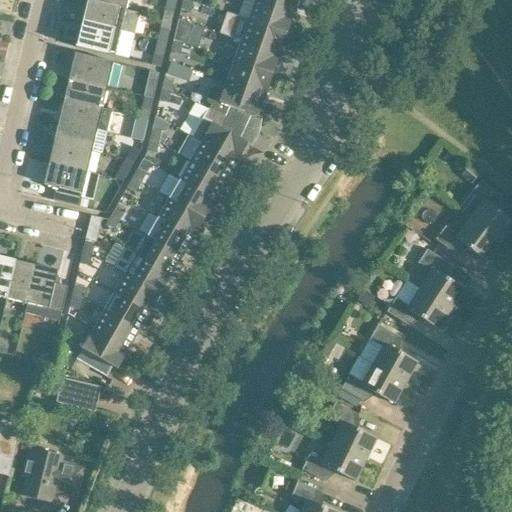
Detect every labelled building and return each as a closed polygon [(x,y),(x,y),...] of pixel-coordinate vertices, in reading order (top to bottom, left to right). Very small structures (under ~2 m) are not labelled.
[(129,0),(88,0),(88,1),(127,11),(129,0)] [(177,1),(174,0),(167,0),(165,11),(174,13),(177,1)] [(190,13),(193,1),(187,0),(183,0),(181,11),(190,13)] [(253,0),(243,0),(238,17),(287,34),(294,14),(255,0),(253,0)] [(298,0),(255,0),(294,14),(298,0)] [(88,1),(83,22),(122,32),(134,35),(140,14),(127,11),(88,1)] [(280,55),(287,34),(238,17),(229,14),(222,35),(241,41),(280,55)] [(163,19),(158,40),(167,43),(172,22),(163,19)] [(179,19),(173,41),(183,44),(187,45),(194,25),(179,19)] [(116,56),(122,32),(83,22),(77,47),(76,46),(75,48),(117,58),(117,56),(116,56)] [(158,40),(152,66),(161,68),(163,57),(167,43),(158,40)] [(180,56),(183,44),(173,41),(170,53),(180,56)] [(272,75),(280,55),(241,41),(234,62),(272,75)] [(75,55),(69,79),(107,89),(113,64),(114,64),(114,63),(74,53),(74,55),(75,55)] [(272,75),(234,62),(227,82),(265,96),(272,75)] [(153,99),(159,74),(150,72),(147,87),(145,97),(153,99)] [(165,78),(162,90),(171,92),(174,80),(165,78)] [(107,89),(69,79),(64,100),(102,110),(107,89)] [(258,117),(265,96),(227,82),(224,91),(216,88),(210,91),(207,100),(209,104),(210,105),(208,109),(246,127),(252,114),(258,117)] [(171,92),(162,90),(159,102),(168,104),(171,92)] [(102,110),(64,100),(59,121),(97,131),(107,133),(112,112),(102,110)] [(196,102),(180,130),(189,136),(237,163),(248,144),(240,140),(246,127),(210,110),(208,109),(196,102)] [(139,119),(148,121),(151,109),(142,107),(139,119)] [(145,133),(148,121),(139,119),(136,131),(145,133)] [(92,152),(97,131),(59,121),(54,142),(92,152)] [(149,141),(159,143),(162,132),(152,129),(149,141)] [(189,136),(179,155),(190,162),(226,182),(237,163),(189,136)] [(156,155),(159,143),(149,141),(147,153),(156,155)] [(87,173),(92,152),(54,142),(49,163),(87,173)] [(127,158),(135,163),(141,152),(133,147),(127,158)] [(124,182),(135,163),(127,158),(120,169),(115,179),(124,182)] [(215,201),(226,182),(190,162),(179,180),(215,201)] [(42,198),(79,207),(81,198),(87,173),(49,163),(44,185),(45,185),(42,198)] [(471,165),(462,177),(473,185),(481,174),(471,165)] [(133,178),(141,183),(147,172),(139,168),(133,178)] [(135,194),(141,183),(133,178),(127,189),(135,194)] [(215,201),(179,180),(169,199),(204,220),(204,219),(209,222),(217,210),(211,207),(215,201)] [(483,204),(471,220),(500,242),(511,226),(511,221),(493,207),(502,197),(481,181),(471,194),(483,204)] [(193,238),(204,220),(169,199),(158,218),(193,238)] [(117,205),(111,216),(120,221),(126,210),(117,205)] [(114,231),(120,221),(111,216),(109,220),(105,226),(114,231)] [(193,238),(158,218),(147,236),(183,257),(193,238)] [(485,262),(500,242),(471,220),(458,236),(446,227),(435,240),(456,256),(464,245),(485,262)] [(172,276),(183,257),(147,236),(136,255),(172,276)] [(85,240),(83,252),(92,255),(95,243),(85,240)] [(172,276),(136,255),(126,249),(115,268),(125,274),(161,294),(166,297),(167,296),(173,285),(168,282),(172,276)] [(431,273),(420,289),(451,310),(464,289),(442,275),(449,264),(427,250),(418,264),(431,273)] [(89,266),(92,255),(83,252),(80,264),(89,266)] [(0,297),(6,299),(15,261),(0,257),(0,297)] [(27,304),(36,266),(15,261),(6,299),(27,304)] [(62,312),(68,287),(55,284),(58,271),(36,266),(27,304),(25,314),(60,322),(62,312)] [(150,313),(161,294),(125,274),(115,293),(150,313)] [(407,281),(387,312),(409,327),(416,316),(421,319),(438,330),(451,310),(420,289),(407,281)] [(75,284),(72,296),(82,298),(84,287),(75,284)] [(365,290),(358,301),(368,307),(374,296),(365,290)] [(150,313),(115,293),(104,311),(139,332),(143,325),(149,328),(155,316),(150,313)] [(72,296),(69,308),(79,310),(82,298),(72,296)] [(129,350),(139,332),(104,311),(93,330),(129,350)] [(71,320),(64,332),(74,338),(81,326),(71,320)] [(378,325),(360,358),(405,383),(417,362),(400,353),(394,350),(401,338),(378,325)] [(117,370),(129,350),(93,330),(82,349),(92,355),(86,366),(106,377),(113,367),(117,370)] [(331,341),(323,354),(331,359),(338,345),(331,341)] [(8,346),(0,343),(0,353),(6,355),(8,346)] [(360,358),(341,390),(361,401),(364,403),(371,391),(376,395),(394,404),(405,383),(360,358)] [(56,403),(95,412),(101,388),(62,378),(56,403)] [(112,399),(116,389),(106,384),(102,394),(112,399)] [(333,385),(329,393),(358,407),(361,401),(341,390),(333,385)] [(341,426),(332,444),(366,460),(376,439),(353,427),(358,415),(335,403),(327,419),(341,426)] [(0,457),(14,461),(21,432),(0,427),(0,457)] [(355,482),(366,460),(332,444),(323,462),(309,455),(302,470),(326,482),(331,470),(355,482)] [(84,468),(61,462),(63,456),(29,448),(22,478),(27,479),(22,496),(52,503),(54,492),(77,497),(84,468)] [(306,504),(302,511),(336,511),(317,504),(322,492),(297,482),(291,498),(306,504)] [(241,503),(237,511),(250,511),(252,507),(241,503)]
